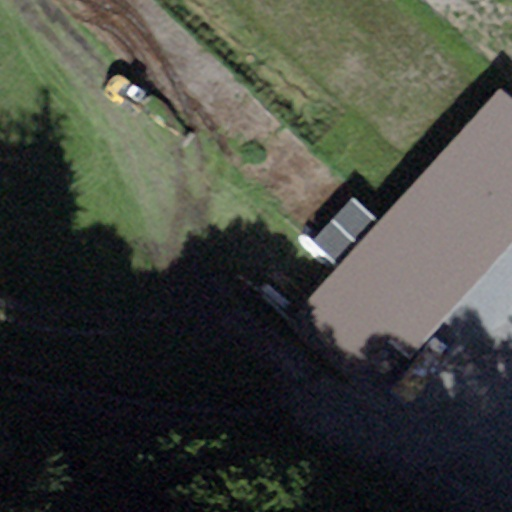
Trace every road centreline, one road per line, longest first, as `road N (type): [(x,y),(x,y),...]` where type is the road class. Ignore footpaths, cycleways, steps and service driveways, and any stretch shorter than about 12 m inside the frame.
road 1 (track): [(511,336),(472,373),(350,416),(102,405),(0,375)]
road 2 (track): [(350,416),(239,330),(40,324),(0,307)]
